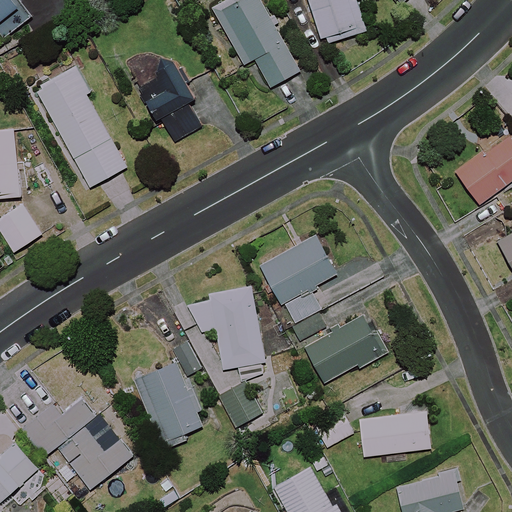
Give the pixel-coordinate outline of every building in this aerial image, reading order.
[(34,17),(21,0),(0,0),(0,38),(2,41),(34,17)] [(273,8),(267,11),(261,0),(228,0),(214,8),(245,64),(254,59),(269,88),(300,71),(276,27),(281,24),(273,8)] [(327,38),(329,44),(366,31),(355,0),(307,0),(321,40),(327,38)] [(173,144),(199,128),(203,125),(190,104),(198,99),(175,61),(163,68),(136,84),(173,144)] [(129,167),(78,64),(34,86),(85,189),(129,167)] [(0,197),(21,196),(14,129),(0,130),(0,197)] [(511,180),(511,144),(507,137),(454,173),(476,205),(511,180)] [(43,235),(23,204),(0,218),(0,230),(14,253),(43,235)] [(511,234),(498,242),(511,267),(511,234)] [(310,289),(317,285),(336,275),(314,235),(260,265),(293,324),(321,308),(310,289)] [(241,379),(263,375),(261,362),(265,361),(250,286),(192,297),(199,333),(216,330),(224,369),(238,366),(241,379)] [(327,327),(319,313),(292,329),(300,343),(327,327)] [(339,332),(338,330),(303,348),(322,384),(359,364),(361,367),(388,352),(369,316),(339,332)] [(201,368),(187,342),(173,349),(187,375),(201,368)] [(196,388),(189,391),(176,361),(134,379),(164,450),(188,439),(185,433),(204,424),(199,414),(206,411),(196,388)] [(261,412),(243,381),(217,395),(235,427),(261,412)] [(86,424),(97,415),(73,386),(54,402),(22,427),(46,456),(55,448),(89,490),(132,455),(122,443),(109,453),(86,424)] [(354,433),(342,410),(311,426),(323,449),(354,433)] [(430,448),(425,411),(358,420),(363,456),(430,448)] [(0,458),(0,511),(4,509),(0,504),(0,503),(38,467),(16,444),(0,458)] [(331,504),(309,466),(273,487),(287,511),(340,511),(335,502),(331,504)] [(437,474),(438,477),(398,488),(403,507),(400,508),(401,511),(445,511),(462,508),(456,485),(461,483),(457,468),(437,474)]
